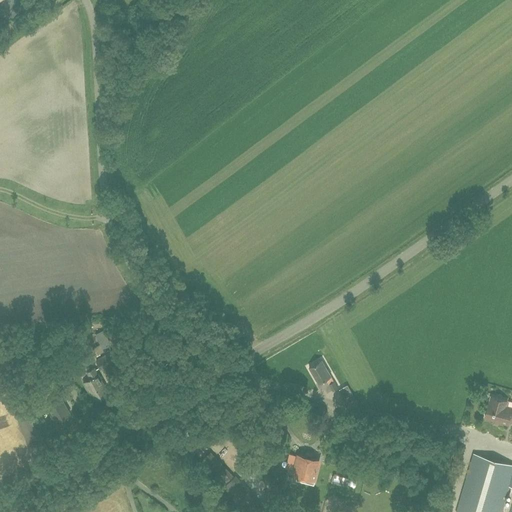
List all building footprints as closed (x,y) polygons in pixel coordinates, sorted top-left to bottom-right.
[(82,332),(92,329),(89,322),(79,325),(82,332)] [(104,351),(100,344),(93,348),(97,355),(104,351)] [(101,369),(117,359),(111,350),(95,360),(101,369)] [(321,359),(309,367),(318,383),(331,375),(321,359)] [(89,392),(94,400),(104,394),(100,386),(102,385),(96,374),(96,375),(92,368),(85,372),(89,379),(81,383),(87,394),(89,392)] [(338,388),(334,381),(329,384),(333,391),(338,388)] [(347,384),(338,389),(346,403),(355,399),(347,384)] [(43,390),(45,398),(54,397),(52,388),(43,390)] [(489,402),(485,416),(499,420),(499,421),(507,423),(508,420),(511,420),(511,407),(505,406),(507,400),(491,395),(489,402)] [(70,413),(60,397),(47,404),(57,420),(70,413)] [(253,445),(260,435),(230,412),(212,437),(221,444),(233,430),(253,445)] [(299,453),(296,462),(294,471),(305,474),(304,478),(314,480),(319,458),(311,456),(312,453),(306,451),(306,455),(299,453)] [(236,476),(235,477),(210,452),(201,461),(225,486),(223,488),(245,511),(249,511),(260,501),(236,476)] [(511,511),(511,464),(473,453),(455,511),(500,511),(509,485),(511,486),(511,506),(510,511),(511,511)]
